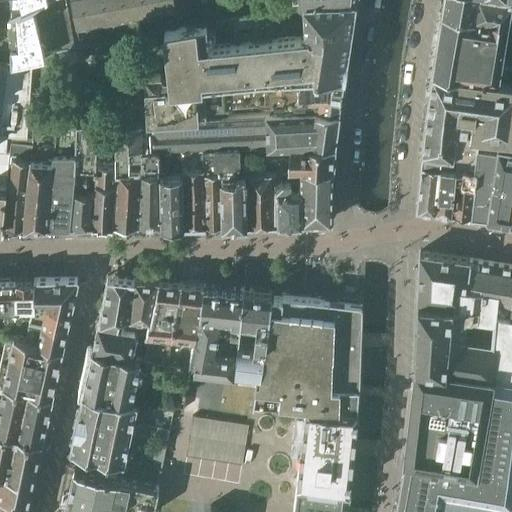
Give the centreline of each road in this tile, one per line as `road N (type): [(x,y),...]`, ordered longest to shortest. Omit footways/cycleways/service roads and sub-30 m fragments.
road 1 (residential): [(380,511),(398,405),(403,232)]
road 2 (residential): [(99,250),(40,511)]
road 3 (residential): [(346,241),(99,250)]
road 4 (residential): [(368,0),(346,241)]
road 5 (residential): [(403,232),(426,0)]
